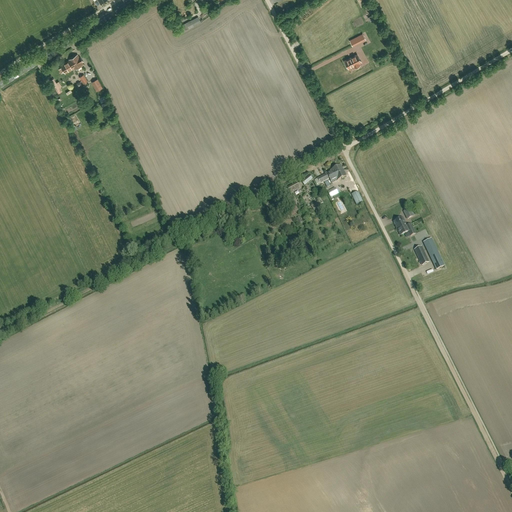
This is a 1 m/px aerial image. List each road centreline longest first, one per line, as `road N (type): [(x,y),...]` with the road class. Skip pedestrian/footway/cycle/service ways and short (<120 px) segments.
road 1 (track): [(0,336),(343,150)]
road 2 (track): [(501,467),(402,267)]
road 3 (unclassified): [(343,150),(511,49)]
road 4 (unclassified): [(343,150),(267,0)]
road 5 (secondary): [(0,85),(134,0)]
road 6 (unclassified): [(402,267),(343,150)]
